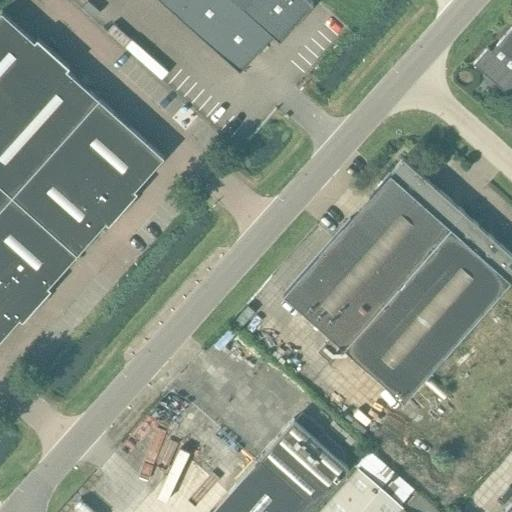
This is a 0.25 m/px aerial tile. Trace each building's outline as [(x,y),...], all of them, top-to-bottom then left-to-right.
[(163,0),(240,68),(272,32),(280,38),(313,1),(312,0),(163,0)] [(135,188),(164,155),(67,68),(70,65),(37,36),(34,39),(2,9),(0,11),(0,338),(20,317),(22,319),(51,287),(48,284),(106,220),(109,223),(138,190),(135,188)] [(511,26),(491,50),(487,47),(474,63),(511,96),(511,26)] [(390,172),(283,293),(331,335),(317,350),(330,362),(331,362),(344,347),(360,362),(404,400),(421,380),(427,374),(511,279),(511,277),(511,253),(430,181),(403,157),(390,172)] [(317,438),(307,429),(293,417),(208,511),(306,511),(348,466),(339,458),(345,451),(323,432),(317,438)] [(402,507),(357,465),(316,511),(440,511),(416,491),(402,507)] [(511,511),(511,501),(502,511),(511,511)]
